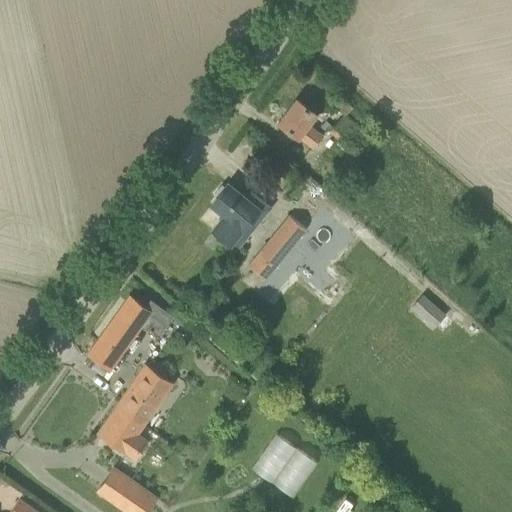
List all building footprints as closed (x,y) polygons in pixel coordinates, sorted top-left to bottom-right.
[(307,125),(316,114),(296,98),(278,122),(298,137),(299,136),(312,146),(321,135),(307,125)] [(367,136),(345,114),(329,131),(351,153),(353,151),(367,137),(367,136)] [(210,204),(224,215),(212,230),(230,244),(232,241),(238,245),(250,230),(245,225),(258,209),(227,183),(224,187),(221,185),(213,194),(216,196),(210,204)] [(259,252),(275,265),(285,273),(291,266),(292,267),(300,258),(298,256),(322,227),(312,219),(296,206),(259,252)] [(225,289),(238,299),(249,286),(236,275),(225,289)] [(422,294),(410,307),(433,328),(434,327),(442,334),(453,322),(445,314),(422,294)] [(109,370),(151,310),(129,295),(87,354),(109,370)] [(168,322),(173,314),(150,298),(145,305),(168,322)] [(144,364),(97,433),(123,451),(123,450),(133,457),(145,440),(135,433),(170,382),(144,364)] [(295,494),(318,456),(277,431),(253,469),(295,494)] [(128,511),(145,511),(156,497),(112,467),(96,490),(128,511)] [(332,504),(339,511),(359,511),(364,508),(348,490),(332,504)] [(9,511),(36,511),(19,499),(9,511)]
